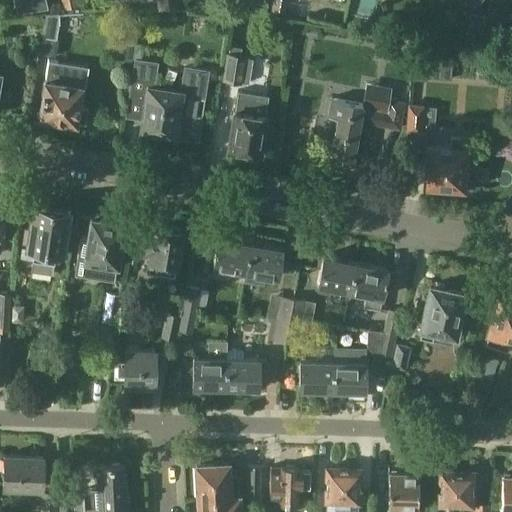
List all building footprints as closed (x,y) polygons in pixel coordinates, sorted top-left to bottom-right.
[(15,0),(18,12),(46,8),(44,0),(15,0)] [(61,0),(63,9),(75,6),(74,0),(61,0)] [(272,0),(271,10),(288,12),(289,0),(272,0)] [(44,16),(40,44),(56,46),(60,19),(44,16)] [(242,84),(246,56),(225,53),(221,81),(242,84)] [(132,59),(123,116),(141,119),(140,130),(174,135),(175,134),(179,135),(179,138),(197,141),(208,71),(184,67),(180,91),(153,87),(157,63),(132,59)] [(81,86),(80,86),(83,69),(57,65),(58,62),(47,61),(44,81),(38,117),(41,118),(40,121),(52,123),(52,120),(75,123),(75,122),(84,124),(87,107),(78,106),(81,86)] [(233,111),(227,146),(259,151),(264,116),(260,115),(262,101),(236,97),(234,111),(233,111)] [(337,117),(330,156),(352,160),(359,121),(399,129),(404,103),(387,100),(385,111),(361,106),(362,104),(330,98),(327,115),(337,117)] [(407,105),(405,130),(419,131),(421,106),(407,105)] [(462,187),(473,188),(474,170),(463,169),(465,149),(463,149),(464,139),(450,138),(449,148),(426,146),(422,185),(424,185),(427,188),(434,189),(436,186),(462,188),(462,187)] [(55,254),(60,254),(67,210),(34,205),(30,231),(25,230),(23,243),(28,244),(28,249),(33,250),(30,271),(52,274),(53,263),(55,254)] [(96,214),(92,217),(90,217),(87,238),(80,237),(76,258),(77,258),(75,270),(110,276),(112,265),(116,265),(123,223),(106,220),(104,215),(96,214)] [(182,232),(180,232),(178,227),(171,226),(167,229),(153,227),(153,230),(145,229),(140,254),(148,255),(146,266),(147,267),(146,272),(174,277),(175,267),(176,267),(177,263),(180,262),(181,256),(179,253),(182,232)] [(212,266),(244,271),(249,243),(216,237),(212,266)] [(249,243),(244,271),(242,282),(263,285),(265,275),(277,277),(282,248),(249,243)] [(316,284),(349,291),(355,262),(322,256),(316,284)] [(387,269),(355,262),(349,291),(365,294),(362,307),(379,311),(384,285),(392,286),(394,273),(387,271),(387,269)] [(454,336),(459,311),(466,310),(467,303),(462,299),(463,294),(430,286),(427,295),(423,294),(417,316),(422,317),(420,328),(421,328),(419,338),(431,341),(433,331),(454,336)] [(183,309),(195,310),(199,289),(187,287),(183,309)] [(125,289),(122,309),(135,311),(138,291),(125,289)] [(117,322),(122,295),(106,292),(101,320),(117,322)] [(0,293),(0,329),(7,330),(8,294),(0,293)] [(282,296),(277,319),(288,320),(293,298),(282,296)] [(300,322),(300,320),(303,304),(304,300),(293,298),(288,320),(300,322)] [(484,343),(506,350),(509,339),(511,340),(511,302),(499,298),(487,332),(484,343)] [(195,310),(183,309),(178,330),(190,333),(195,310)] [(383,331),(395,332),(399,311),(388,309),(385,318),(383,331)] [(165,314),(160,337),(173,339),(178,316),(165,314)] [(273,339),(284,342),(288,320),(277,319),(273,339)] [(300,322),(288,320),(284,342),(295,344),(300,322)] [(395,332),(383,331),(378,352),(389,355),(395,332)] [(207,339),(206,356),(192,356),(191,386),(224,387),(225,348),(226,340),(207,339)] [(154,348),(142,348),(142,342),(131,342),(131,348),(123,348),(123,359),(118,359),(118,376),(123,376),(123,384),(153,385),(154,348)] [(397,344),(392,366),(404,369),(409,347),(397,344)] [(332,348),(331,389),(364,390),(365,347),(332,346),(332,348)] [(38,349),(39,381),(55,381),(54,348),(38,349)] [(242,348),(225,348),(224,387),(258,387),(257,387),(264,387),(265,359),(258,359),(258,358),(242,357),(242,348)] [(315,348),(315,360),(298,359),(297,388),(331,389),(332,348),(315,348)] [(472,371),(464,393),(484,399),(494,371),(497,361),(486,357),(485,360),(473,356),(468,369),(472,371)] [(3,455),(2,487),(41,488),(42,456),(3,455)] [(123,464),(95,465),(97,489),(81,490),(81,496),(72,496),(58,497),(58,511),(71,511),(72,510),(98,509),(126,507),(123,464)] [(195,466),(197,499),(237,497),(236,475),(227,475),(226,464),(195,466)] [(279,499),(279,503),(296,504),(297,487),(309,487),(309,470),(297,470),(297,466),(280,466),(280,470),(269,469),(268,499),(279,499)] [(245,495),(258,496),(259,496),(259,467),(246,467),(245,495)] [(356,511),(357,501),(358,472),(350,472),(350,468),(335,467),(334,471),(326,471),(324,511),(356,511)] [(439,470),(438,503),(471,504),(472,476),(463,476),(463,471),(439,470)] [(387,507),(416,509),(418,473),(388,473),(387,507)] [(511,511),(511,476),(501,476),(499,511),(511,511)] [(41,492),(40,511),(55,511),(56,492),(41,492)] [(258,509),(258,496),(246,496),(245,500),(250,500),(249,509),(258,509)] [(237,511),(237,497),(197,499),(197,511),(237,511)] [(472,509),(472,511),(488,511),(489,504),(475,503),(475,509),(472,509)]
